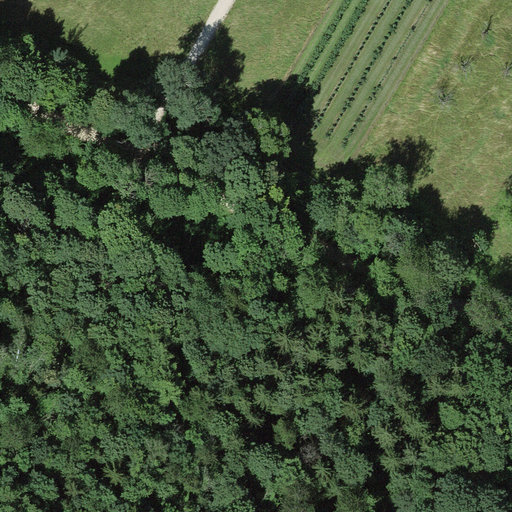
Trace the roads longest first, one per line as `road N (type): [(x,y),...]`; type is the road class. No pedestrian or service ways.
road 1 (track): [(0,91),(511,342)]
road 2 (track): [(220,0),(128,154)]
